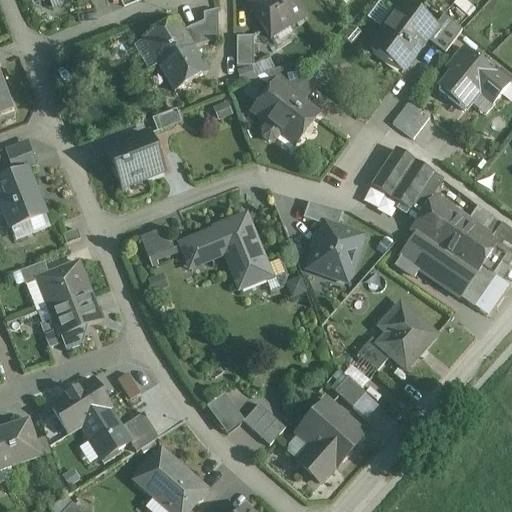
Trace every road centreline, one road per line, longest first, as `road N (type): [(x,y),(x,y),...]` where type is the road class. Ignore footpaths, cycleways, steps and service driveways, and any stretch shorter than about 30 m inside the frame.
road 1 (residential): [(335,192),(267,173),(96,233)]
road 2 (residential): [(511,325),(345,511)]
road 3 (residential): [(292,511),(200,427),(141,346)]
road 4 (residential): [(96,233),(33,57)]
road 5 (residential): [(172,0),(33,57)]
road 6 (residential): [(0,393),(141,346)]
road 7 (residential): [(141,346),(96,233)]
